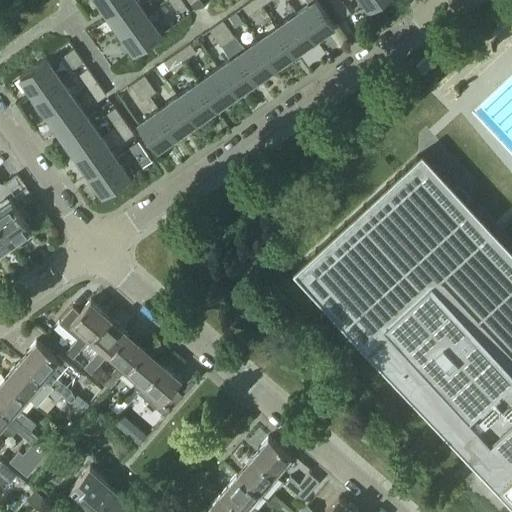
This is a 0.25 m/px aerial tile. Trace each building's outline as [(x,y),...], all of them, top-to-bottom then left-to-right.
[(97,0),(106,12),(123,0),(97,0)] [(120,31),(146,13),(137,0),(123,0),(106,12),(120,31)] [(168,0),(177,11),(185,6),(181,0),(168,0)] [(248,15),(261,5),(257,0),(251,0),(242,7),(248,15)] [(314,38),(334,25),(316,0),(305,0),(308,4),(296,12),(314,38)] [(341,18),(350,12),(341,0),(338,0),(332,5),(341,18)] [(362,0),(369,9),(381,0),(362,0)] [(294,52),(314,38),(296,12),(276,26),(294,52)] [(134,52),(161,33),(146,13),(120,31),(134,52)] [(243,49),(234,37),(222,21),(216,25),(228,41),(254,80),(275,66),(256,39),(243,49)] [(235,94),(254,80),(228,41),(216,25),(210,30),(230,58),(217,67),(235,94)] [(275,66),(294,52),(276,26),(256,39),(275,66)] [(182,60),(195,52),(190,44),(177,53),(182,60)] [(74,67),(82,61),(73,48),(65,54),(74,67)] [(169,69),(182,60),(177,53),(164,62),(169,69)] [(34,96),(60,77),(46,57),(19,76),(34,96)] [(215,107),(235,94),(217,67),(197,81),(215,107)] [(88,87),(96,81),(87,68),(79,74),(88,87)] [(149,96),(155,91),(144,76),(138,80),(149,96)] [(48,116),(74,97),(60,77),(34,96),(48,116)] [(142,100),(149,96),(138,80),(131,85),(142,100)] [(97,100),(105,94),(96,81),(88,87),(97,100)] [(195,121),(215,107),(197,81),(177,95),(195,121)] [(176,135),(195,121),(177,95),(157,108),(176,135)] [(61,135),(88,117),(74,97),(48,116),(61,135)] [(116,126),(124,120),(115,107),(107,113),(116,126)] [(156,149),(176,135),(157,108),(137,122),(156,149)] [(75,155),(102,136),(88,117),(61,135),(75,155)] [(125,139),(133,133),(124,120),(116,126),(125,139)] [(89,174),(115,156),(102,136),(75,155),(89,174)] [(143,166),(152,160),(143,147),(134,153),(143,166)] [(103,194),(129,176),(115,156),(89,174),(103,194)] [(511,258),(418,156),(294,270),(511,506),(511,258)] [(0,229),(10,244),(32,229),(11,199),(0,206),(0,229)] [(0,250),(10,244),(0,229),(0,250)] [(245,256),(230,270),(243,283),(257,270),(245,256)] [(72,306),(59,321),(77,337),(66,350),(73,356),(89,338),(88,338),(109,315),(95,303),(91,299),(79,312),(72,306)] [(100,348),(84,366),(91,372),(95,367),(99,363),(107,354),(127,331),(109,315),(88,338),(89,338),(95,344),(100,348)] [(118,364),(102,381),(109,388),(125,370),(124,369),(145,346),(127,331),(107,354),(118,364)] [(36,339),(20,358),(61,394),(71,402),(75,397),(71,390),(56,377),(69,362),(57,353),(55,356),(36,339)] [(136,379),(120,397),(127,404),(138,392),(164,362),(145,346),(124,369),(125,370),(136,379)] [(55,401),(61,394),(20,358),(4,376),(27,396),(37,404),(46,393),(55,401)] [(164,362),(138,392),(149,401),(156,408),(164,415),(181,395),(173,388),(182,378),(164,362)] [(30,430),(36,424),(27,416),(17,408),(27,396),(4,376),(0,380),(0,404),(21,423),(30,430)] [(51,448),(30,430),(21,423),(0,404),(0,428),(3,425),(12,433),(16,429),(31,443),(23,454),(19,450),(10,460),(27,476),(51,448)] [(274,476),(291,457),(267,436),(251,456),(274,476)] [(259,494),(274,476),(251,456),(236,473),(259,494)] [(77,458),(55,483),(65,492),(69,488),(85,502),(76,511),(94,511),(95,511),(94,511),(114,488),(89,466),(87,467),(77,458)] [(0,459),(0,473),(9,482),(16,474),(0,459)] [(256,511),(249,505),(259,494),(236,473),(220,492),(243,511),(256,511)] [(303,500),(319,482),(308,473),(299,483),(291,476),(284,483),(303,500)] [(114,488),(94,511),(95,511),(96,511),(123,511),(132,503),(114,488)] [(38,509),(46,500),(34,490),(26,499),(38,509)] [(243,511),(220,492),(205,510),(207,511),(243,511)] [(275,494),(269,501),(278,509),(284,501),(275,494)] [(325,511),(356,511),(358,509),(349,502),(349,503),(347,504),(339,497),(325,511)] [(141,511),(132,503),(123,511),(141,511)]
